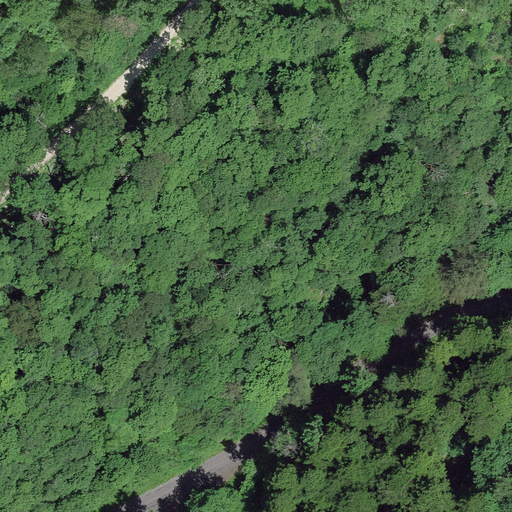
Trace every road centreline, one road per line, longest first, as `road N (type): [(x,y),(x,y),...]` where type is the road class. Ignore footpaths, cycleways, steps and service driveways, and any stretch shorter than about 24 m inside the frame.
road 1 (unclassified): [(134,511),(361,374),(511,297)]
road 2 (track): [(0,191),(202,0)]
